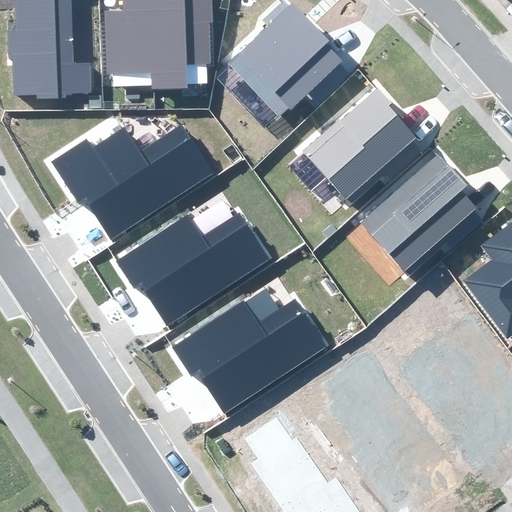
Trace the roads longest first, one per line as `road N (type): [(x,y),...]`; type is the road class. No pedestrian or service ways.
road 1 (residential): [(0,239),(175,511)]
road 2 (residential): [(430,0),(511,88)]
